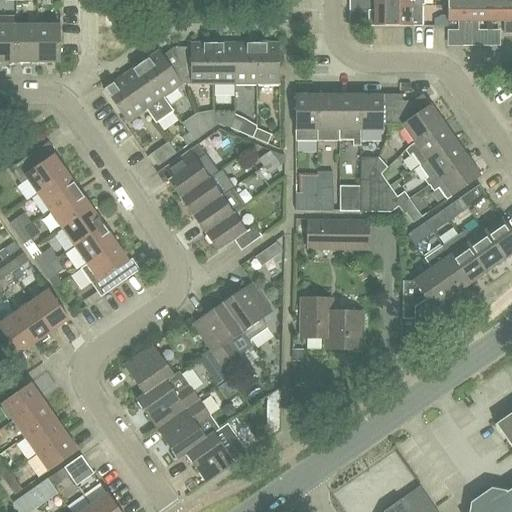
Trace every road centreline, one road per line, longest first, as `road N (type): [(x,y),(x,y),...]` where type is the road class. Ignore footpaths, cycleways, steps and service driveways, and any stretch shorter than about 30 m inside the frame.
road 1 (residential): [(170,511),(85,387),(84,367),(174,294),(176,260),(68,103),(0,95)]
road 2 (tertiary): [(300,480),(511,330)]
road 3 (residential): [(458,86),(444,68),(347,58),(332,27),(332,0)]
